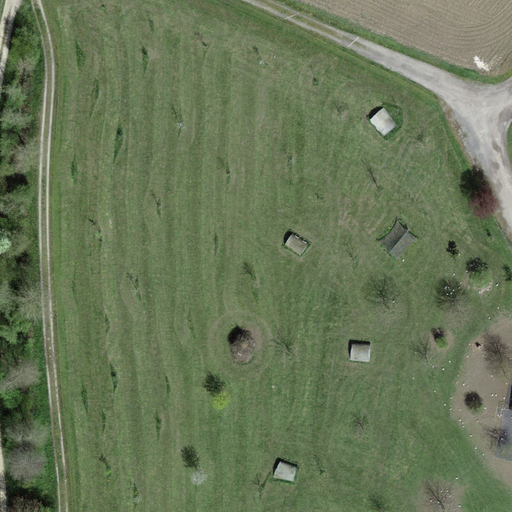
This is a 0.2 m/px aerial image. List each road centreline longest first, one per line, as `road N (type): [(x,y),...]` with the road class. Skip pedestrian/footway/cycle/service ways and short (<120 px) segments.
road 1 (track): [(67,511),(47,266),(54,80),(34,0)]
road 2 (track): [(511,100),(500,115),(250,0)]
